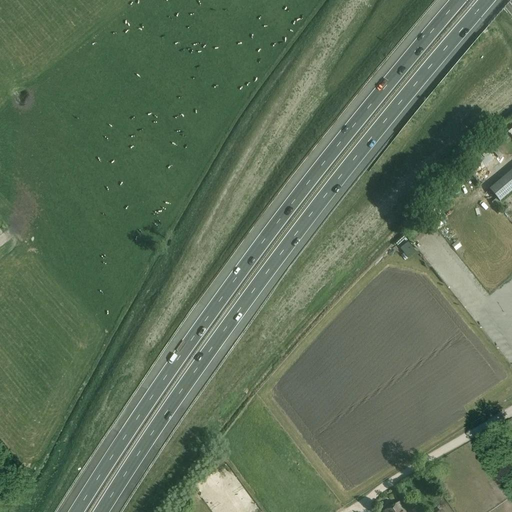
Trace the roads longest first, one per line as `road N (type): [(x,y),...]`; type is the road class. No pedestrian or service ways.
road 1 (motorway): [(102,511),(291,241),(487,0)]
road 2 (motorway): [(458,0),(271,226),(75,511)]
road 3 (motorway): [(122,511),(268,323),(440,150),(497,109)]
road 4 (unclassified): [(361,503),(484,425)]
